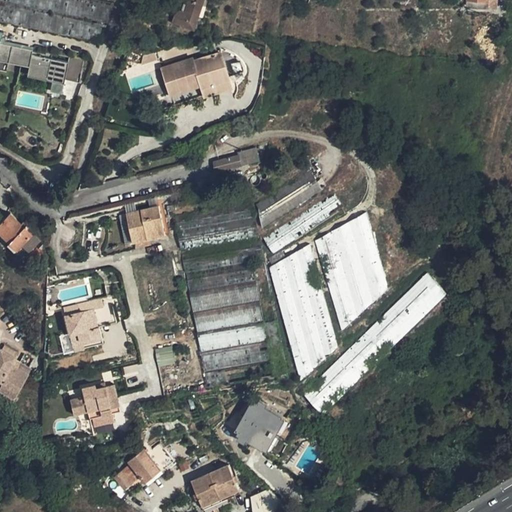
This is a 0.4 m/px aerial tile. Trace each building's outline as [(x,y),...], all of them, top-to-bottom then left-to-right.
[(172,22),(194,29),(203,0),(188,0),(184,12),(176,9),(172,22)] [(489,0),(488,8),(497,9),(497,0),(489,0)] [(0,66),(7,68),(12,45),(0,42),(0,66)] [(18,47),(12,45),(9,62),(15,64),(18,47)] [(18,47),(15,64),(29,67),(28,72),(53,77),(52,81),(64,83),(65,80),(79,83),(84,61),(69,57),(68,62),(32,55),(33,50),(18,47)] [(192,58),(161,68),(170,95),(200,85),(204,96),(232,87),(220,52),(192,61),(192,58)] [(53,77),(28,72),(27,76),(52,81),(53,77)] [(62,94),(64,83),(52,81),(50,92),(62,94)] [(172,101),(170,95),(159,99),(161,105),(172,101)] [(67,133),(47,129),(44,143),(64,148),(67,133)] [(242,154),(244,164),(261,160),(257,148),(243,152),(242,154)] [(214,162),(217,172),(241,165),(238,156),(214,162)] [(262,230),(322,189),(311,173),(257,209),(262,230)] [(272,254),(341,206),(332,192),(262,240),(272,254)] [(150,208),(159,206),(157,198),(148,200),(150,208)] [(255,238),(248,204),(176,217),(182,251),(255,238)] [(166,234),(159,206),(127,213),(127,214),(134,242),(166,234)] [(24,226),(10,212),(0,222),(0,231),(8,239),(17,249),(22,243),(29,250),(34,245),(40,239),(26,224),(24,226)] [(340,332),(387,292),(364,213),(314,242),(340,332)] [(126,244),(134,242),(127,214),(119,216),(126,244)] [(151,245),(149,238),(134,242),(135,249),(151,245)] [(38,249),(34,245),(29,250),(39,260),(44,255),(45,241),(38,249)] [(183,255),(186,273),(248,262),(259,259),(256,242),(183,255)] [(335,348),(306,245),(270,268),(301,381),(335,348)] [(270,362),(248,262),(186,273),(199,338),(206,375),(270,362)] [(303,394),(323,414),(448,292),(426,272),(303,394)] [(97,327),(93,309),(65,315),(73,351),(103,344),(99,326),(97,327)] [(15,357),(18,353),(4,344),(1,349),(15,357)] [(156,348),(158,364),(173,362),(171,346),(156,348)] [(1,349),(0,350),(0,380),(3,382),(0,386),(0,388),(15,398),(28,375),(16,367),(15,370),(10,367),(15,357),(1,349)] [(19,362),(14,359),(10,367),(15,370),(19,362)] [(19,362),(16,367),(28,375),(31,369),(19,362)] [(96,385),(82,388),(84,397),(78,398),(81,412),(99,408),(102,416),(120,411),(114,384),(96,388),(96,385)] [(81,412),(78,398),(70,400),(74,414),(81,412)] [(258,402),(256,401),(254,404),(239,432),(237,434),(240,436),(248,440),(265,450),(265,449),(283,417),(283,416),(266,407),(258,402)] [(236,430),(239,432),(254,404),(251,402),(236,430)] [(286,419),(283,417),(265,449),(268,451),(286,419)] [(117,474),(128,487),(141,476),(145,482),(165,465),(166,467),(176,460),(155,435),(141,446),(143,448),(128,461),(130,463),(117,474)] [(240,489),(229,465),(192,481),(203,506),(240,489)] [(269,489),(251,497),(253,511),(291,511),(292,508),(269,489)] [(228,495),(203,506),(205,511),(209,511),(231,502),(228,495)]
